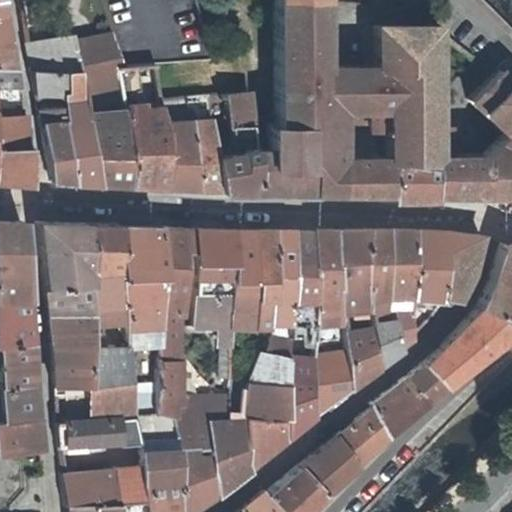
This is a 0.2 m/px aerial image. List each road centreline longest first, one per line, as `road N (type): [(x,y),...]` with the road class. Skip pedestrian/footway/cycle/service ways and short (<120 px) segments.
road 1 (tertiary): [(43,202),(499,223)]
road 2 (residential): [(208,511),(467,304),(499,223)]
road 3 (residential): [(511,346),(329,511)]
road 4 (residential): [(43,202),(10,0)]
